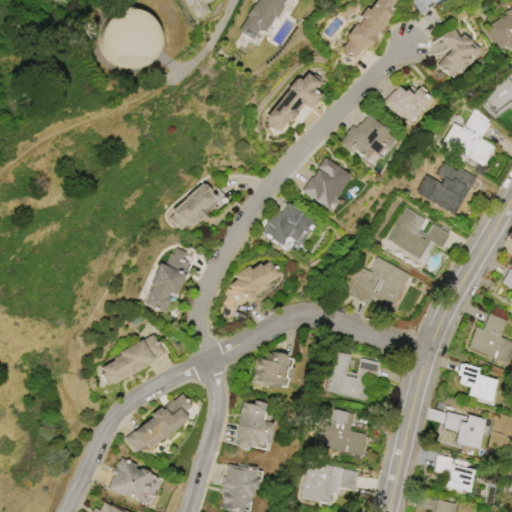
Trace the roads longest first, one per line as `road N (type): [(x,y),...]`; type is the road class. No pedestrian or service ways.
road 1 (residential): [(190,511),(218,410),(197,304),(268,188),(405,42)]
road 2 (residential): [(70,511),(127,406),(309,314),(424,360)]
road 3 (tertiary): [(511,204),(430,337),(386,511)]
